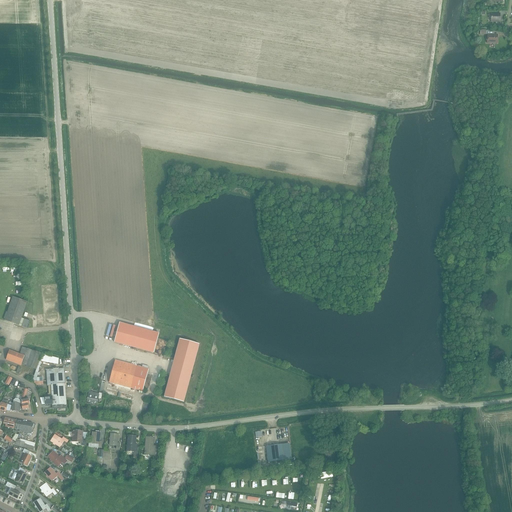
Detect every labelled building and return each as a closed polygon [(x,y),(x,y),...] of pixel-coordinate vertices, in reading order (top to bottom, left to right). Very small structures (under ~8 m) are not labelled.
[(487,43),(497,43),(498,34),(488,34),(487,43)] [(4,320),(28,329),(30,321),(21,318),(27,302),(13,297),(4,320)] [(119,323),(114,342),(144,350),(153,353),(158,333),(144,329),(119,323)] [(180,339),(165,397),(184,402),(199,344),(180,339)] [(32,350),(22,347),(20,354),(9,350),(6,360),(21,365),(21,364),(26,365),(26,366),(36,370),(42,353),(32,350)] [(109,383),(143,392),(149,369),(115,360),(109,383)] [(52,408),(67,407),(64,369),(46,370),(47,386),(48,385),(49,394),(48,394),(48,397),(45,397),(45,404),(46,404),(46,405),(49,405),(49,404),(52,404),(52,408)] [(99,393),(99,394),(89,392),(86,402),(97,404),(98,398),(101,399),(102,394),(99,393)] [(20,403),(20,401),(18,399),(16,398),(14,400),(13,403),(12,411),(18,411),(20,411),(20,403)] [(0,410),(6,411),(8,401),(2,399),(1,402),(0,404),(0,403),(0,410)] [(21,402),(22,409),(29,408),(28,405),(29,405),(30,404),(29,399),(21,400),(21,402)] [(5,418),(4,421),(3,424),(6,424),(5,426),(6,427),(14,429),(16,420),(12,419),(5,418)] [(19,431),(31,434),(33,424),(17,420),(15,429),(19,430),(19,431)] [(72,433),(72,436),(73,437),(72,442),(82,443),(82,446),(86,446),(87,440),(82,439),(83,432),(73,431),(73,432),(72,433)] [(89,443),(89,447),(98,448),(101,448),(102,442),(99,441),(100,433),(93,432),(91,444),(89,443)] [(15,444),(24,447),(25,443),(16,440),(19,435),(16,434),(12,439),(16,442),(15,444)] [(111,434),(110,445),(117,446),(117,450),(119,450),(120,445),(120,443),(117,443),(118,435),(111,434)] [(55,435),(51,441),(60,447),(64,441),(67,443),(68,441),(64,438),(63,437),(62,439),(55,435)] [(133,459),(138,459),(139,451),(137,451),(138,445),(135,445),(136,436),(129,436),(127,452),(134,452),(133,459)] [(145,455),(158,456),(159,446),(153,446),(154,438),(147,437),(145,455)] [(266,447),(268,462),(284,460),(282,444),(266,447)] [(20,463),(27,466),(32,457),(28,455),(30,452),(24,449),(23,453),(25,454),(20,463)] [(54,452),(48,457),(56,465),(58,467),(62,463),(64,465),(67,462),(66,460),(62,457),(61,456),(59,457),(54,452)] [(15,481),(22,484),(27,475),(24,474),(26,471),(20,468),(18,471),(20,471),(19,474),(16,480),(15,481)] [(50,468),(45,473),(52,481),(58,476),(60,479),(62,481),(64,479),(62,477),(59,473),(58,472),(56,474),(50,468)] [(170,469),(167,488),(181,490),(183,471),(170,469)] [(8,482),(6,486),(10,488),(7,494),(9,495),(17,499),(20,493),(14,490),(16,486),(8,482)] [(46,483),(40,488),(47,497),(53,493),(55,496),(56,497),(58,496),(57,494),(54,490),(53,489),(51,490),(46,483)] [(40,499),(34,503),(39,511),(40,511),(46,508),(48,511),(50,510),(48,506),(47,505),(45,506),(40,499)]
